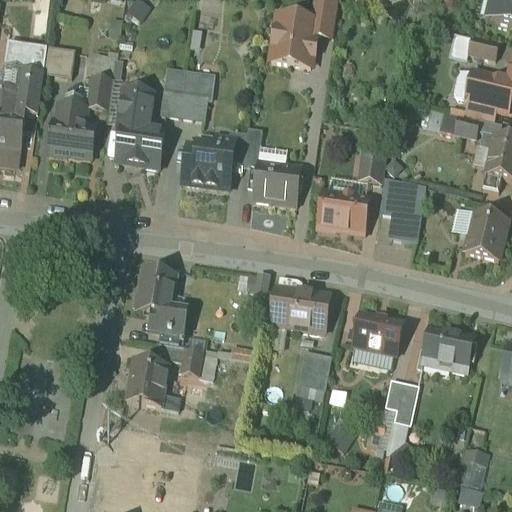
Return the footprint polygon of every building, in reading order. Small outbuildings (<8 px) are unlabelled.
[(511,0),(501,0),(499,9),(493,8),(489,28),(511,33),(511,0)] [(339,10),(318,7),(315,29),(318,30),(316,43),(334,46),(339,10)] [(315,29),(279,24),(272,69),(311,75),(313,64),(315,64),(317,51),(315,51),(316,43),(318,30),(315,29)] [(500,52),(472,46),(469,61),(496,68),(500,52)] [(48,55),(9,49),(5,77),(44,83),(45,81),(48,55)] [(76,59),(48,55),(45,81),(72,85),(76,59)] [(117,68),(95,65),(92,84),(114,88),(117,68)] [(44,83),(5,77),(3,94),(2,94),(1,99),(0,98),(0,170),(20,173),(27,122),(39,124),(44,83)] [(465,80),(460,83),(455,102),(458,107),(468,109),(474,82),(465,80)] [(508,88),(475,80),(474,82),(468,109),(468,111),(470,111),(496,117),(508,120),(511,107),(504,105),(508,88)] [(215,84),(187,81),(184,104),(185,104),(208,107),(208,108),(212,108),(215,84)] [(114,88),(92,84),(87,116),(109,119),(110,113),(113,95),(114,88)] [(148,101),(113,95),(110,113),(123,115),(120,135),(123,136),(117,170),(159,177),(165,141),(142,137),(148,101)] [(184,104),(165,101),(162,123),(182,126),(185,104),(184,104)] [(208,107),(185,104),(182,126),(205,128),(208,108),(208,107)] [(82,114),(61,111),(59,128),(55,127),(50,161),(54,162),(54,163),(68,165),(68,164),(92,167),(96,133),(79,131),(82,114)] [(496,117),(470,111),(467,123),(480,126),(493,129),(496,117)] [(480,128),(445,121),(441,138),(477,146),(479,139),(481,129),(480,128)] [(493,129),(480,126),(480,128),(481,129),(479,139),(483,140),(484,139),(501,143),(503,131),(493,129)] [(263,138),(249,136),(248,142),(247,150),(247,151),(261,152),(263,138)] [(511,145),(501,143),(484,139),(483,140),(480,153),(492,156),(483,195),(499,199),(503,184),(511,186),(511,145)] [(248,142),(232,140),(231,148),(236,148),(233,170),(244,172),(247,151),(247,150),(248,142)] [(231,148),(221,146),(221,144),(201,141),(199,154),(189,152),(184,191),(230,196),(233,170),(236,148),(231,148)] [(261,152),(247,151),(244,172),(258,173),(258,170),(261,152)] [(386,159),(364,156),(360,187),(382,191),(386,159)] [(302,176),(258,170),(258,173),(253,207),(271,210),(272,208),(296,212),(296,213),(297,213),(302,176)] [(426,195),(385,185),(380,220),(393,222),(389,245),(418,249),(426,195)] [(369,205),(326,198),(320,236),(337,239),(338,236),(364,241),(369,205)] [(508,226),(475,218),(465,260),(499,267),(508,226)] [(178,281),(144,276),(140,300),(138,300),(136,316),(138,316),(137,318),(152,320),(149,339),(162,341),(185,344),(190,317),(173,314),(178,281)] [(330,303),(277,295),(271,331),(325,340),(330,303)] [(404,330),(376,324),(376,322),(364,320),(364,321),(361,320),(354,354),(397,363),(404,330)] [(475,345),(431,335),(424,366),(452,372),(451,378),(467,381),(475,345)] [(185,344),(162,341),(160,352),(184,356),(185,344)] [(184,356),(160,352),(158,365),(184,369),(186,357),(186,356),(184,356)] [(511,352),(509,352),(501,390),(511,391),(511,352)] [(204,360),(186,357),(184,369),(182,381),(200,384),(204,360)] [(332,365),(305,359),(299,392),(326,397),(332,365)] [(169,372),(135,366),(127,408),(162,414),(169,372)] [(404,390),(392,387),(386,415),(398,417),(404,390)] [(416,393),(404,390),(398,417),(395,429),(407,432),(416,393)] [(197,449),(170,444),(168,454),(166,461),(166,463),(194,468),(197,449)] [(152,450),(121,445),(114,485),(145,490),(145,489),(152,451),(152,450)] [(168,454),(152,451),(145,489),(148,490),(144,511),(166,511),(172,478),(162,476),(165,461),(166,461),(168,454)]
